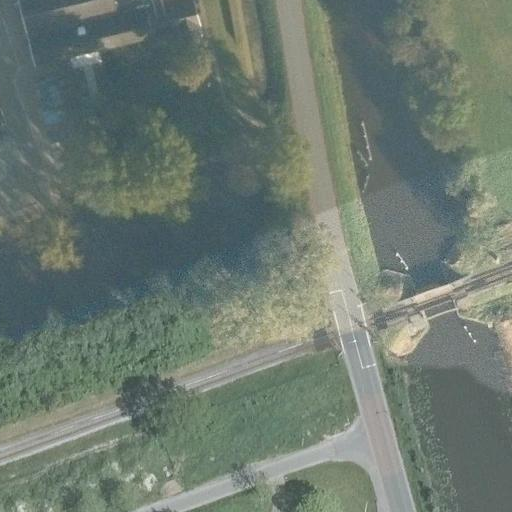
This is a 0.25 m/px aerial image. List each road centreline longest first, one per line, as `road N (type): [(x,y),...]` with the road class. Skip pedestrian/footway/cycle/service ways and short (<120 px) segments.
road 1 (secondary): [(377,430),(333,253),(288,0)]
road 2 (unclassified): [(159,511),(377,430)]
